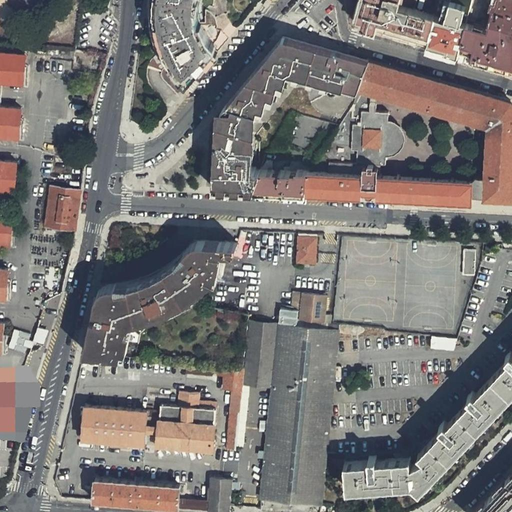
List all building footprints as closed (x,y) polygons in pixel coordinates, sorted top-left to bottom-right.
[(0,0),(0,41),(74,47),(77,40),(83,0),(0,0)] [(169,59),(162,44),(159,34),(157,22),(157,7),(157,0),(149,0),(149,17),(149,21),(150,32),(150,33),(154,47),(157,53),(160,60),(161,63),(169,75),(174,82),(185,92),(191,85),(181,76),(175,68),(169,59)] [(157,0),(157,7),(157,22),(159,34),(162,44),(169,59),(175,68),(181,76),(191,85),(215,56),(203,47),(201,45),(199,42),(197,37),(196,31),(195,22),(194,13),(196,0),(157,0)] [(215,56),(219,52),(213,47),(211,45),(208,42),(205,39),(204,35),(203,31),(202,26),(202,22),(201,13),(202,0),(196,0),(194,13),(195,22),(196,31),(197,37),(199,42),(201,45),(203,47),(215,56)] [(362,18),(365,0),(359,0),(355,16),(362,18)] [(361,26),(427,45),(426,47),(425,51),(457,60),(458,54),(510,69),(511,67),(511,0),(472,0),(463,37),(431,28),(436,10),(416,5),(416,0),(365,0),(362,18),(361,26)] [(211,45),(213,47),(218,41),(221,35),(223,31),(219,29),(219,25),(219,21),(219,18),(217,15),(213,11),(208,9),(206,22),(202,22),(202,26),(203,31),(204,35),(205,39),(208,42),(211,45)] [(213,188),(298,192),(305,181),(306,169),(295,169),(295,171),(292,170),(292,167),(282,167),(282,170),(271,169),(272,161),(267,161),(261,169),(245,169),(245,161),(256,162),(256,145),(245,145),(255,112),(256,106),(262,108),(265,99),(266,94),(272,96),(274,87),(276,81),(282,83),(285,71),(291,73),(297,74),(316,79),(329,82),(343,86),(344,83),(350,85),(359,87),(368,59),(289,35),(288,38),(282,36),(271,49),(275,50),(272,61),(263,59),(261,66),(259,65),(257,72),(254,71),(252,78),(249,77),(247,85),(244,84),(242,91),(238,90),(231,98),(231,101),(233,104),(232,109),(228,109),(221,139),(220,163),(215,163),(213,188)] [(275,50),(271,49),(263,59),(272,61),(275,50)] [(23,82),(25,54),(18,53),(6,52),(0,51),(0,80),(5,81),(23,82)] [(305,181),(298,192),(351,195),(351,191),(356,192),(357,195),(360,196),(362,192),(369,193),(369,196),(475,202),(476,194),(485,195),(484,197),(511,198),(511,103),(509,100),(368,59),(359,87),(354,103),(305,181)] [(231,101),(231,98),(224,107),(222,110),(221,114),(219,118),(218,121),(218,123),(217,127),(216,132),(216,139),(215,163),(220,163),(221,139),(228,109),(232,109),(233,104),(231,101)] [(0,134),(19,137),(21,108),(3,106),(0,106),(0,134)] [(0,188),(15,189),(17,161),(0,159),(0,188)] [(295,169),(306,169),(306,163),(292,162),(292,167),(292,170),(295,171),(295,169)] [(85,164),(78,163),(77,179),(83,180),(85,164)] [(77,230),(82,189),(51,185),(45,225),(77,230)] [(0,242),(10,243),(13,215),(0,213),(0,242)] [(316,262),(317,236),(299,236),(298,262),(316,262)] [(190,295),(198,289),(204,283),(208,277),(218,278),(224,252),(234,251),(238,241),(194,239),(191,245),(186,250),(178,256),(162,268),(150,274),(135,279),(124,282),(115,284),(103,284),(100,294),(91,339),(126,343),(130,324),(127,323),(129,318),(136,318),(148,315),(160,311),(172,306),(180,302),(190,295)] [(476,274),(478,249),(466,248),(464,273),(476,274)] [(0,296),(7,297),(9,269),(0,268),(0,296)] [(130,324),(126,343),(124,354),(129,355),(136,324),(153,319),(162,316),(176,310),(186,304),(201,293),(210,283),(217,283),(218,278),(208,277),(204,283),(198,289),(190,295),(180,302),(172,306),(160,311),(148,315),(136,318),(129,318),(127,323),(130,324)] [(324,320),(326,296),(302,293),(301,307),(300,317),(324,320)] [(43,306),(57,311),(61,301),(46,296),(43,306)] [(300,317),(301,307),(281,305),(279,320),(299,322),(300,317)] [(270,383),(276,323),(250,320),(246,364),(244,381),(270,383)] [(260,497),(320,503),(325,458),(338,328),(278,323),(260,497)] [(29,348),(29,331),(13,331),(13,348),(29,348)] [(454,350),(457,339),(432,336),(431,348),(454,350)] [(352,455),(353,481),(418,476),(426,483),(511,392),(511,348),(511,349),(511,355),(482,386),(480,383),(474,389),(476,392),(454,415),(451,413),(445,418),(448,422),(425,446),(429,452),(418,456),(418,450),(384,453),(383,449),(376,449),(375,454),(352,455)] [(211,374),(212,362),(188,360),(186,372),(211,374)] [(224,373),(223,387),(232,387),(227,448),(235,449),(242,389),(244,381),(246,364),(217,362),(215,373),(224,373)] [(213,447),(217,407),(199,406),(199,400),(200,392),(179,390),(178,404),(155,403),(155,410),(86,405),(82,438),(112,440),(127,441),(145,442),(157,443),(213,447)] [(511,511),(511,471),(469,511),(470,511),(511,511)] [(209,497),(208,508),(230,510),(232,496),(233,475),(211,474),(209,497)] [(184,507),(185,496),(186,484),(95,478),(93,500),(184,507)] [(185,496),(184,507),(208,508),(209,497),(185,496)]
